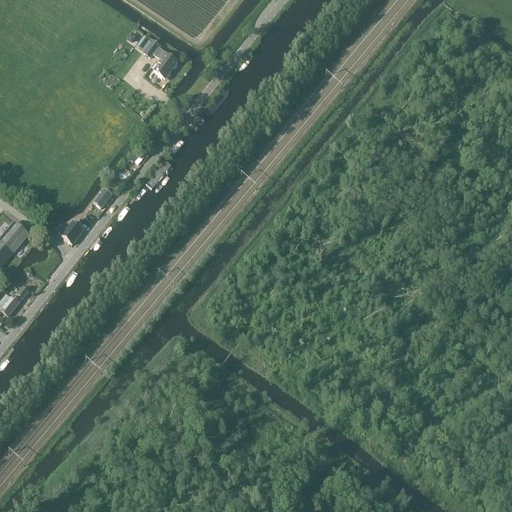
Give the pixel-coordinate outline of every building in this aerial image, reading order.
[(131,45),(135,39),(136,37),(132,34),(131,35),(130,35),(125,40),(131,45)] [(143,38),(136,47),(143,52),(150,43),(143,38)] [(153,41),(143,55),(149,60),(159,46),(153,41)] [(157,59),(160,62),(152,73),(164,82),(177,64),(162,52),(157,59)] [(151,196),(173,170),(162,161),(140,187),(151,196)] [(0,234),(0,235),(10,223),(0,215),(0,234)] [(73,222),(60,238),(71,247),(84,231),(73,222)] [(14,224),(0,240),(0,269),(28,236),(14,224)] [(22,301),(28,293),(22,289),(14,299),(12,298),(10,300),(6,297),(0,304),(0,312),(0,313),(8,319),(20,304),(19,304),(22,301)]
